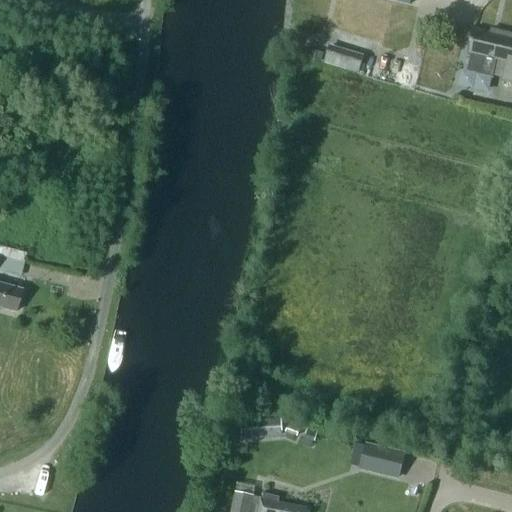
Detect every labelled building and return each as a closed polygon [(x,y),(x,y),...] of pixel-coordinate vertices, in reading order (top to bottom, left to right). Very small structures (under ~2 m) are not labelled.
[(511,34),(490,30),(489,34),(474,31),(468,55),(472,56),(469,70),(492,75),(495,61),(507,64),(503,81),(511,83),(511,34)] [(324,64),(347,71),(352,55),(329,48),(324,64)] [(321,54),(312,51),(309,59),(319,62),(321,54)] [(0,307),(17,312),(23,291),(0,284),(0,307)] [(241,421),(241,434),(283,431),(282,418),(241,421)] [(286,432),(297,437),(302,426),(290,421),(286,432)] [(359,470),(399,480),(405,453),(365,444),(359,470)] [(306,511),(307,509),(279,504),(279,498),(262,494),(259,507),(251,505),(253,496),(237,493),(233,511),(250,511),(306,511)]
